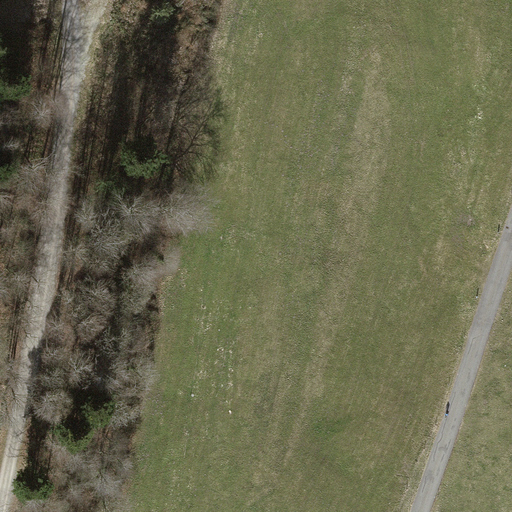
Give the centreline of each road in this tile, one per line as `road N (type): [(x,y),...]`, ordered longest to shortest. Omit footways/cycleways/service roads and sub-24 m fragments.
road 1 (track): [(75,0),(79,88),(0,511)]
road 2 (unclassified): [(511,239),(421,511)]
